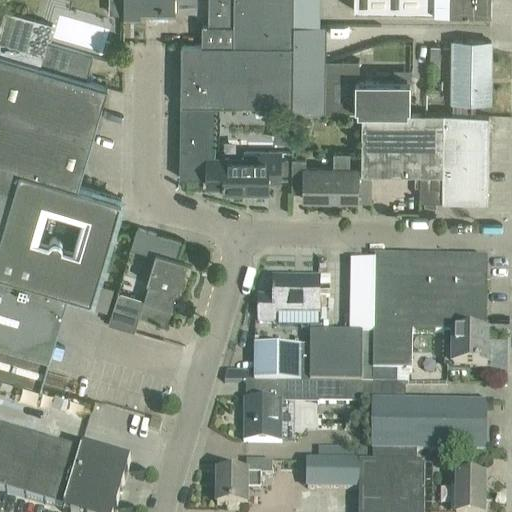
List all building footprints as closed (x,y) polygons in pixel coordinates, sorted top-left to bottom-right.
[(197,7),(196,0),(124,0),(124,16),(141,16),(141,10),(176,10),(176,7),(197,7)] [(294,45),(295,23),(294,0),(209,0),(209,23),(202,23),(202,44),(294,45)] [(353,0),(354,10),(436,11),(435,0),(353,0)] [(435,0),(436,11),(492,12),(491,0),(435,0)] [(95,56),(47,42),(53,24),(5,9),(0,26),(0,25),(0,53),(89,80),(95,56)] [(326,111),(326,59),(327,23),(321,23),(295,23),(294,45),(294,105),(294,111),(326,111)] [(491,40),(471,40),(453,40),(453,45),(452,101),(486,101),(486,78),(491,78),(491,40)] [(294,45),(202,44),(182,43),(181,103),(216,104),(294,105),(294,45)] [(108,85),(89,80),(0,53),(0,161),(19,167),(78,185),(108,85)] [(359,59),(326,59),(326,111),(361,111),(410,112),(411,79),(359,78),(359,59)] [(215,153),(216,104),(181,103),(180,177),(207,177),(208,153),(215,153)] [(444,112),(424,112),(410,112),(361,111),(361,120),(361,137),(361,154),(361,174),(372,174),(420,174),(420,196),(424,200),(488,200),(489,115),(444,112)] [(372,174),(361,174),(358,174),(358,168),(350,168),(350,152),(333,151),(333,167),(306,167),(306,157),(292,157),(292,191),(305,191),(305,199),(372,200),(372,174)] [(281,179),(281,159),(281,152),(245,152),(245,156),(216,156),(215,153),(208,153),(207,177),(207,185),(224,185),(224,190),(269,191),(269,179),(281,179)] [(0,230),(19,167),(0,161),(0,230)] [(78,185),(19,167),(0,230),(0,271),(69,291),(92,298),(122,198),(78,185)] [(176,259),(182,240),(137,227),(131,247),(157,255),(144,298),(118,290),(108,322),(134,330),(139,313),(167,322),(185,262),(176,259)] [(486,334),(488,260),(375,259),(374,325),(367,325),(367,337),(374,337),(374,347),(412,347),(413,334),(454,335),(454,334),(486,334)] [(69,291),(0,271),(0,342),(49,357),(69,291)] [(260,324),(275,325),(276,315),(319,316),(319,282),(275,281),(274,294),(273,294),(273,298),(262,298),(262,306),(260,306),(260,324)] [(373,385),(373,373),(374,347),(374,337),(367,337),(323,336),(323,328),(311,328),(311,345),(311,384),(317,384),(361,385),(373,385)] [(488,334),(486,334),(454,334),(454,335),(453,350),(444,350),(444,368),(487,368),(488,334)] [(49,357),(0,342),(0,373),(41,385),(49,357)] [(311,384),(311,345),(255,347),(256,383),(244,383),(244,384),(259,384),(287,384),(311,384)] [(412,373),(412,347),(374,347),(373,373),(412,373)] [(287,404),(287,384),(259,384),(260,403),(246,403),(246,404),(248,404),(250,441),(247,442),(247,443),(279,442),(280,404),(287,404)] [(317,405),(317,384),(311,384),(287,384),(287,404),(317,405)] [(361,406),(361,385),(317,384),(317,405),(361,406)] [(406,385),(373,385),(361,385),(361,406),(374,406),(374,403),(406,404),(406,385)] [(154,412),(164,415),(167,406),(157,403),(154,412)] [(487,405),(467,405),(406,404),(374,403),(374,406),(373,452),(373,453),(373,464),(416,465),(417,454),(486,455),(487,405)] [(159,433),(162,423),(152,420),(149,430),(159,433)] [(0,491),(65,510),(82,453),(0,429),(0,491)] [(82,453),(65,510),(64,511),(116,511),(131,463),(91,451),(91,452),(83,449),(82,453)] [(319,451),(318,463),(359,464),(373,464),(373,453),(373,452),(319,451)] [(272,463),(267,463),(247,462),(247,475),(218,475),(217,507),(247,507),(247,492),(260,492),(260,476),(272,476),(272,463)] [(359,491),(359,464),(318,463),(307,463),(307,490),(359,491)] [(423,511),(424,465),(416,465),(373,464),(359,464),(359,491),(358,511),(423,511)] [(484,511),(485,478),(465,478),(457,478),(455,511),(484,511)]
